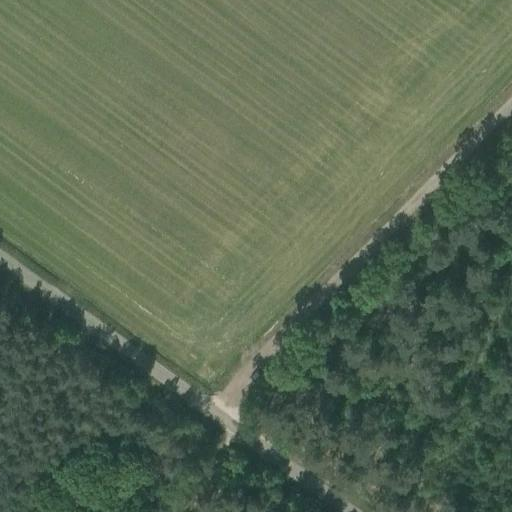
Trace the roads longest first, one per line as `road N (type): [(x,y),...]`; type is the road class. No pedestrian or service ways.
road 1 (track): [(511,104),(254,366),(222,422)]
road 2 (unclassified): [(346,511),(0,260)]
